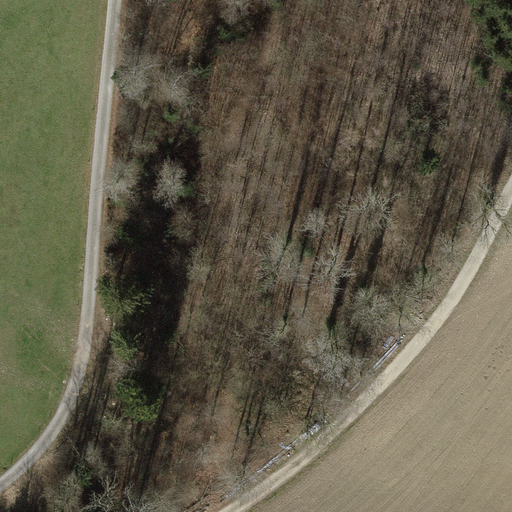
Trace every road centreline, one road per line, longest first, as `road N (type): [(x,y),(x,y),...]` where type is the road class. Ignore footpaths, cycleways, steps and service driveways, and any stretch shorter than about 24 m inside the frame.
road 1 (track): [(114,0),(81,363),(49,435),(0,484)]
road 2 (track): [(511,202),(478,265),(397,370),(321,444),(231,511)]
